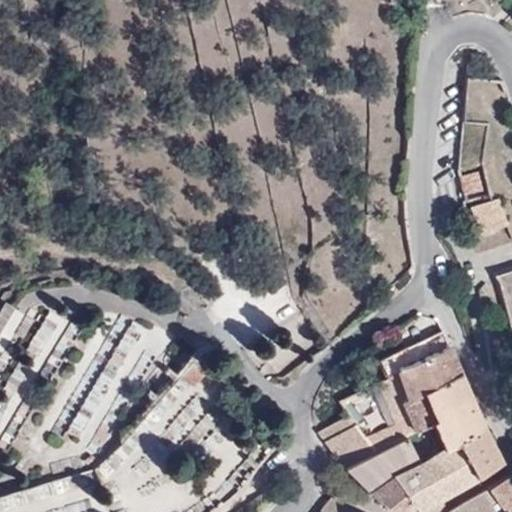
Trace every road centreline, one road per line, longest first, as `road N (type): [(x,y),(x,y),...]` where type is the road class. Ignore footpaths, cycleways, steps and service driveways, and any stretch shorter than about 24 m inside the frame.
road 1 (residential): [(429,254),(418,206),(432,45),(441,29),(471,25),(500,41),(511,60)]
road 2 (residential): [(511,460),(441,306),(429,254)]
road 3 (residential): [(284,412),(412,288),(429,254)]
road 4 (residential): [(174,272),(203,320),(284,412)]
